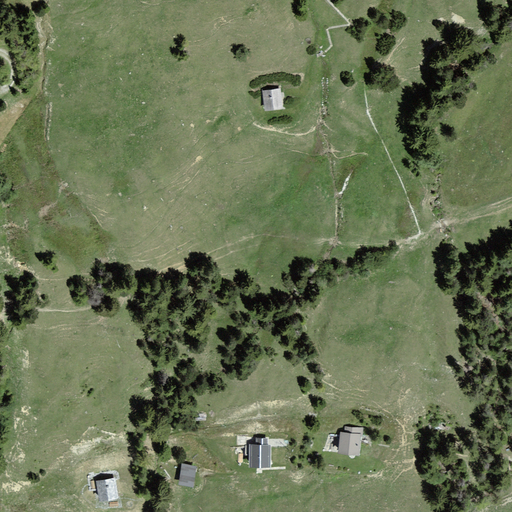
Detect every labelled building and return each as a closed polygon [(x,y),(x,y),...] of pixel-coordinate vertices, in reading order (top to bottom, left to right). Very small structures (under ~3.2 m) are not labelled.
[(286,110),(282,88),(262,92),(266,113),(286,110)] [(363,436),(363,428),(345,426),(344,432),(340,432),(338,454),(359,455),(360,436),(363,436)] [(271,467),(271,445),(268,445),(268,438),(256,438),(256,444),(249,444),(248,466),(271,467)] [(194,486),(197,466),(181,464),(178,484),(194,486)] [(118,498),(115,478),(96,481),(99,501),(118,498)]
